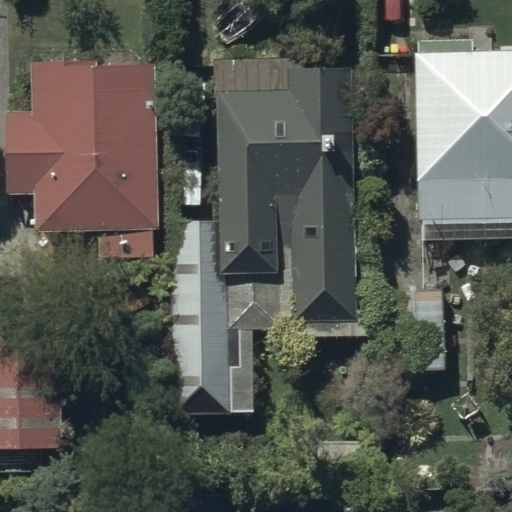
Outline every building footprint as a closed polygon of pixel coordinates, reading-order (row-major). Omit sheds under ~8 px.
[(511,222),(511,55),(470,57),(470,44),(418,45),(418,58),(413,58),(416,223),(511,222)] [(356,344),(348,76),(282,77),(282,64),(213,65),(218,225),(167,226),(168,421),(254,418),(251,333),(278,332),(279,347),(356,344)] [(153,262),(152,69),(31,70),(31,117),(3,117),(4,199),(34,199),(34,237),(98,237),(99,262),(153,262)] [(441,375),(441,290),(387,291),(388,376),(441,375)] [(0,348),(0,452),(59,452),(59,349),(0,348)]
